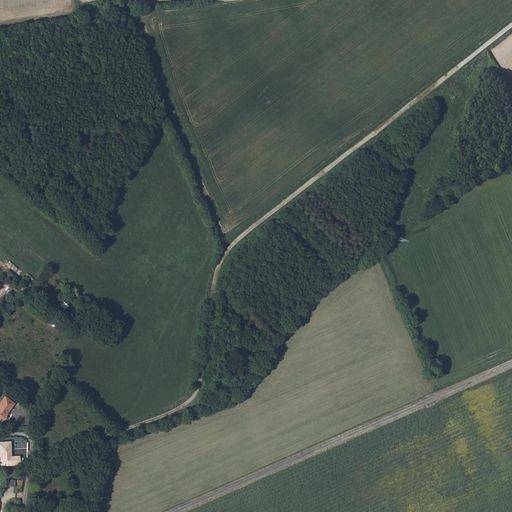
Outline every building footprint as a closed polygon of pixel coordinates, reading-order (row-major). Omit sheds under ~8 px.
[(12,287),(1,279),(0,280),(0,299),(5,293),(6,294),(9,290),(10,291),(12,287)] [(38,290),(35,294),(44,303),(48,298),(38,290)] [(60,304),(66,309),(69,306),(64,301),(60,304)] [(69,314),(58,305),(54,311),(65,320),(69,314)] [(11,400),(4,395),(0,399),(0,417),(3,415),(5,409),(11,400)] [(10,441),(0,441),(0,457),(1,457),(1,460),(7,460),(7,466),(19,465),(19,456),(11,456),(10,441)]
